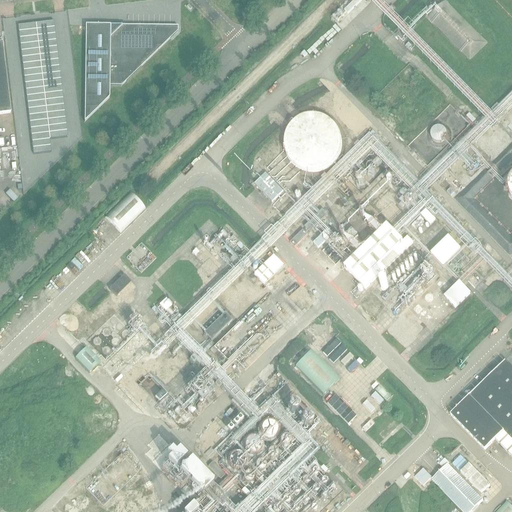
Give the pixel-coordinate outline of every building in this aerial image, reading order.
[(53,21),(17,26),(33,155),(51,153),(49,140),(67,138),(53,21)] [(177,31),(177,26),(122,26),(110,37),(110,25),(85,25),(84,122),(109,98),(109,86),(121,86),(177,31)] [(0,114),(10,113),(2,43),(0,43),(0,114)] [(338,148),(339,143),(339,138),(337,132),(335,127),(331,123),(326,119),(322,116),(316,115),(312,114),(306,115),(300,116),(295,118),(291,122),(288,125),(285,131),(283,136),(282,142),(282,148),(284,153),(286,158),(290,162),(294,166),(299,169),(305,170),(310,171),(315,171),(321,169),(326,167),(330,163),(334,159),(337,154),(338,148)] [(451,137),(451,135),(451,133),(450,131),(448,128),(445,126),(442,125),(438,125),(436,126),(434,128),(432,129),(431,131),(430,135),(431,139),(433,142),(436,144),(438,145),(440,146),(443,145),(446,144),(448,143),(449,141),(450,139),(451,137)] [(272,202),(283,191),(265,173),(254,184),(272,202)] [(130,193),(105,217),(120,233),(145,208),(130,193)] [(309,233),(327,215),(322,210),(304,227),(309,233)] [(359,283),(402,242),(387,226),(344,268),(359,283)] [(328,230),(313,244),(317,249),(332,234),(328,230)] [(430,254),(442,267),(460,249),(448,236),(430,254)] [(273,256),(266,263),(254,274),(263,284),(275,273),(282,266),(273,256)] [(116,297),(131,282),(124,275),(109,289),(116,297)] [(211,340),(232,320),(224,313),(204,333),(211,340)] [(116,384),(153,348),(146,341),(150,337),(142,329),(101,368),(116,384)] [(82,338),(67,353),(91,377),(106,362),(82,338)] [(511,368),(505,361),(450,415),(484,450),(497,437),(511,451),(511,368)] [(275,435),(276,431),(275,428),(274,426),(271,424),(268,423),(265,423),(262,425),(260,428),(259,431),(259,434),(261,437),(264,439),(267,440),(270,439),(273,437),(275,435)] [(259,450),(259,446),(259,443),(257,440),(255,439),(252,438),(249,439),(246,440),(244,443),(243,446),(244,449),(245,452),(248,453),(251,454),(254,454),(257,452),(259,450)] [(276,458),(277,456),(277,454),(276,452),(274,451),(272,450),(270,451),(268,451),(267,453),(266,455),(266,457),(267,459),(269,461),(271,461),(273,461),(275,459),(276,458)] [(243,465),(243,462),(243,459),(241,456),(238,455),(235,454),(232,455),(230,456),(228,459),(227,462),(228,465),(230,468),(232,469),(234,470),(236,470),(239,469),(241,468),(243,465)] [(264,467),(264,466),(264,464),(263,463),(262,462),(260,461),(258,462),(257,463),(256,464),(255,466),(256,468),(257,469),(258,470),(260,470),(262,470),(263,469),(264,467)] [(462,511),(470,511),(482,500),(447,465),(431,480),(462,511)] [(252,480),(252,479),(252,477),(250,475),(249,474),(247,474),(245,474),(243,476),(243,477),(242,479),(243,480),(244,482),(246,483),(248,483),(249,483),(251,482),(252,480)]
